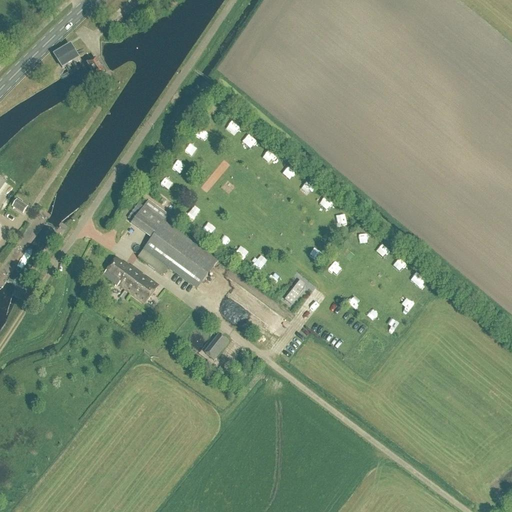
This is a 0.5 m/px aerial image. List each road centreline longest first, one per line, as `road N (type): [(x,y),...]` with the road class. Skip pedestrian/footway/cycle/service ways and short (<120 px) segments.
road 1 (track): [(127,256),(468,511)]
road 2 (unclassified): [(0,348),(233,0)]
road 3 (primary): [(0,89),(93,0)]
